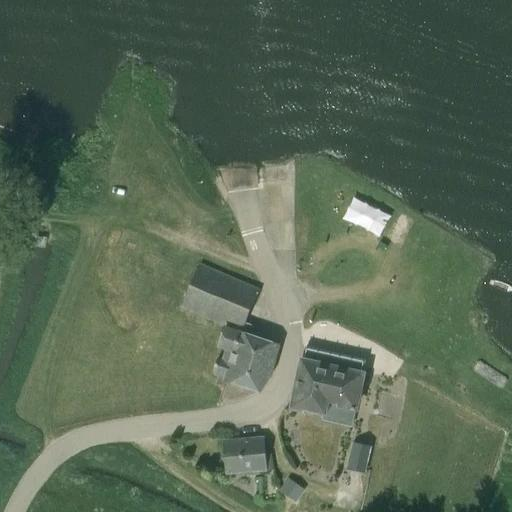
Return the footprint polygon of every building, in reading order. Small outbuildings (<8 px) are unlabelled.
[(381,216),(374,229),(381,233),(389,220),(381,216)] [(245,322),(260,290),(201,264),(180,308),(225,326),(225,328),(241,333),(245,322)] [(227,329),(217,358),(218,359),(253,370),(261,341),(242,334),(227,329)] [(279,345),(261,341),(253,370),(249,386),(248,389),(260,394),(271,376),(279,345)] [(218,359),(212,376),(249,386),(253,370),(218,359)] [(300,363),(300,362),(287,415),(302,418),(302,415),(325,420),(326,416),(328,408),(356,414),(356,411),(364,377),(300,363)] [(265,471),(262,441),(224,445),(222,445),(225,478),(265,476),(265,471)] [(370,451),(351,446),(344,473),(364,478),(365,474),(370,451)] [(303,490),(291,483),(284,495),(296,502),(303,490)]
